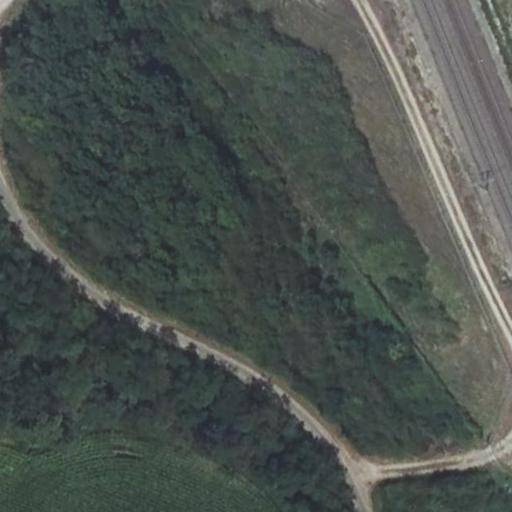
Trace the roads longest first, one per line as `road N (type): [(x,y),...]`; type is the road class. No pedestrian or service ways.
road 1 (track): [(511,327),(356,0)]
road 2 (track): [(341,463),(391,470),(453,465),(511,443)]
